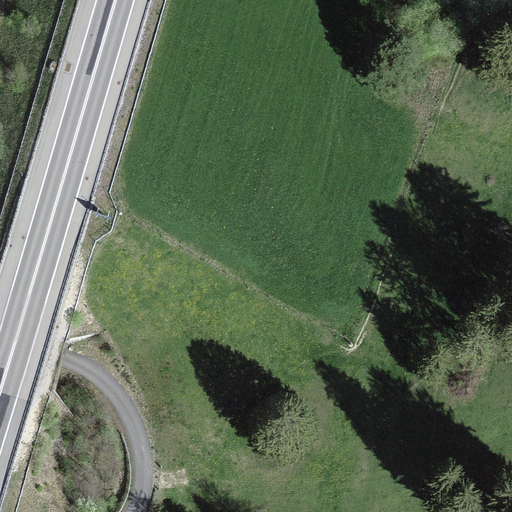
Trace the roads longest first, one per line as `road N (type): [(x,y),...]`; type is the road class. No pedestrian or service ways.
road 1 (trunk): [(0,392),(117,0)]
road 2 (unclassified): [(0,337),(61,356),(116,395),(142,460),(135,511)]
